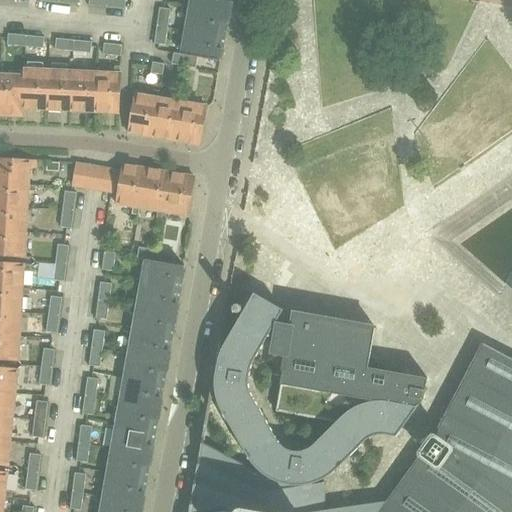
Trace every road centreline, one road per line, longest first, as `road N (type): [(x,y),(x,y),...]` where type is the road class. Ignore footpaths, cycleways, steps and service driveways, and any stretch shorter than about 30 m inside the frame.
road 1 (residential): [(163,511),(224,169)]
road 2 (residential): [(224,169),(98,144),(0,138)]
road 3 (residential): [(224,169),(254,0)]
